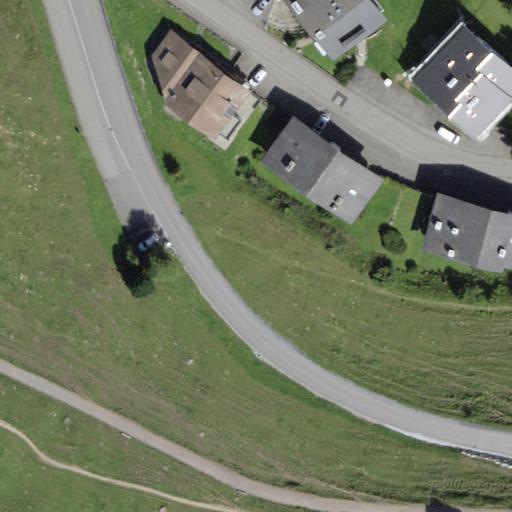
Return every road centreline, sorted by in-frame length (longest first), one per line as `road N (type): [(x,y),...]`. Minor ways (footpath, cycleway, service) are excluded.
road 1 (residential): [(83,0),(128,135),(226,303),(293,363),(356,399),(456,433),(511,442)]
road 2 (track): [(436,511),(284,496),(0,370)]
road 3 (residential): [(511,165),(443,151),(206,0)]
